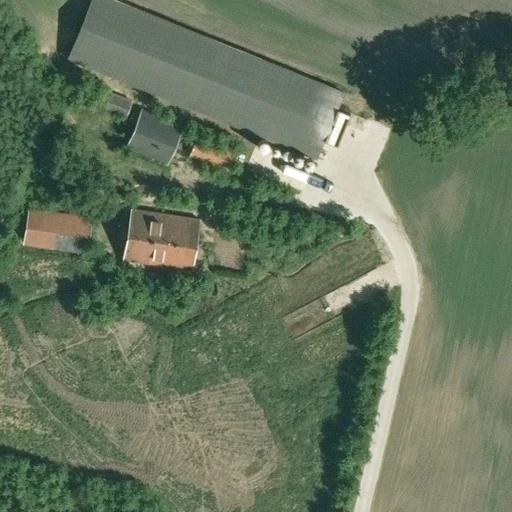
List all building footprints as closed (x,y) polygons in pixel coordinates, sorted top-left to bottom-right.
[(343,93),(112,0),(90,0),(67,58),(316,160),(343,93)] [(125,119),(133,100),(106,90),(100,108),(125,119)] [(341,139),(353,110),(345,107),(333,136),(341,139)] [(168,164),(184,126),(142,109),(126,148),(168,164)] [(230,174),(239,151),(198,135),(189,157),(230,174)] [(62,208),(93,195),(68,144),(39,158),(62,208)] [(86,253),(89,233),(89,234),(91,218),(29,209),(27,224),(28,224),(25,244),(86,253)] [(192,270),(199,220),(132,210),(124,260),(192,270)]
